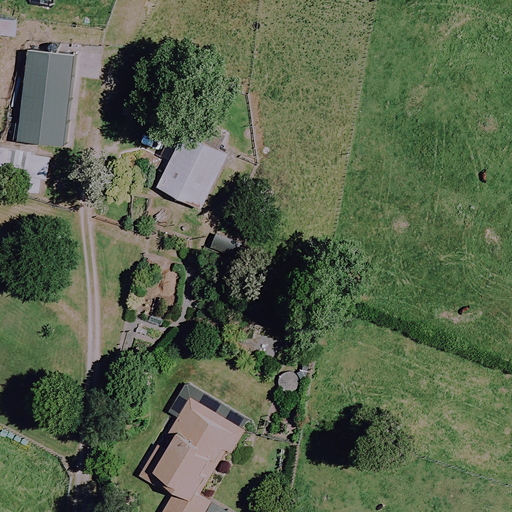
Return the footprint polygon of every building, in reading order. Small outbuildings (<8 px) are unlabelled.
[(21,19),(2,18),(1,35),(21,36),(21,19)] [(79,56),(35,51),(25,140),(69,145),(79,56)] [(181,132),(145,112),(138,125),(174,144),(181,132)] [(232,152),(190,131),(170,171),(213,192),(232,152)] [(14,148),(0,146),(0,171),(11,173),(14,148)] [(43,190),(44,180),(51,181),(53,153),(46,152),(18,150),(16,188),(43,190)] [(248,430),(196,397),(173,434),(179,437),(170,451),(159,444),(142,472),(178,494),(169,508),(175,511),(228,511),(200,494),(229,448),(235,452),(248,430)]
